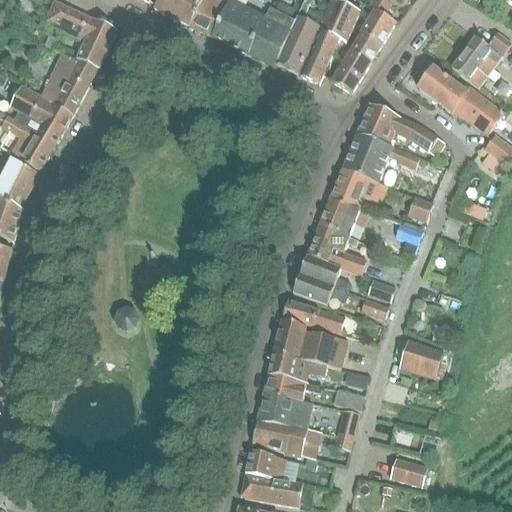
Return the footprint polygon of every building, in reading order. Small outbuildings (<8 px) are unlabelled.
[(159,0),(154,12),(190,29),(204,0),(159,0)] [(229,2),(230,3),(231,0),(218,0),(218,2),(214,0),(204,0),(190,29),(212,40),(229,2)] [(347,0),(335,0),(300,80),(320,89),(327,72),(331,74),(335,65),(330,63),(339,44),(346,47),(360,15),(344,8),(347,0)] [(351,97),(396,27),(384,19),(388,13),(385,11),(391,1),(389,0),(377,0),(370,11),(375,14),(365,30),(366,31),(332,85),(351,97)] [(511,0),(501,0),(511,8),(511,0)] [(277,68),(298,25),(290,21),(295,13),(279,6),(275,14),(271,11),(266,20),(230,3),(229,2),(212,40),(276,71),(276,69),(277,68)] [(299,21),(298,25),(277,68),(276,69),(297,79),(320,31),(303,23),(311,7),(306,4),(298,21),(299,21)] [(99,73),(118,34),(54,5),(45,27),(85,46),(77,62),(98,72),(99,73)] [(478,92),(503,61),(511,48),(511,47),(498,37),(488,50),(476,40),(452,71),(478,92)] [(92,83),(98,72),(77,62),(77,64),(64,57),(53,79),(41,100),(44,102),(73,119),(81,106),(92,83)] [(460,122),(461,120),(487,140),(503,119),(462,87),(459,91),(435,72),(419,93),(452,118),(453,117),(460,122)] [(0,76),(0,88),(3,91),(8,82),(0,76)] [(44,102),(41,100),(24,90),(12,111),(20,116),(15,125),(37,137),(42,128),(62,140),(73,119),(44,102)] [(401,122),(371,109),(359,137),(389,150),(394,137),(408,144),(436,161),(445,148),(418,130),(401,122)] [(235,116),(231,114),(224,111),(218,122),(229,127),(235,116)] [(41,174),(57,147),(62,140),(42,128),(37,137),(15,125),(8,121),(2,131),(21,142),(11,158),(41,174)] [(389,151),(389,150),(359,137),(343,175),(378,188),(390,160),(398,163),(398,166),(416,173),(420,162),(389,151)] [(511,152),(496,140),(484,154),(504,170),(511,159),(511,152)] [(40,177),(39,177),(12,162),(0,184),(0,198),(22,211),(40,177)] [(378,189),(378,188),(343,175),(331,204),(356,215),(357,212),(361,214),(373,187),(378,189)] [(0,198),(0,238),(14,245),(24,212),(22,211),(0,198)] [(427,227),(434,208),(416,201),(408,220),(427,227)] [(460,203),(457,211),(465,214),(468,206),(460,203)] [(362,214),(361,214),(357,212),(356,215),(331,204),(320,229),(350,241),(362,214)] [(350,242),(350,241),(320,229),(317,237),(308,259),(331,269),(362,279),(367,266),(345,257),(349,248),(356,251),(358,245),(350,242)] [(419,249),(424,237),(401,229),(397,241),(406,245),(419,249)] [(0,304),(1,298),(12,255),(0,251),(0,304)] [(156,260),(150,257),(147,262),(153,265),(156,260)] [(361,281),(362,279),(331,269),(308,259),(301,278),(347,296),(351,287),(337,283),(341,273),(361,281)] [(347,296),(301,278),(293,298),(327,310),(331,300),(344,305),(347,296)] [(397,293),(374,284),(368,298),(392,307),(397,293)] [(345,323),(289,304),(283,322),(345,340),(347,334),(343,333),(345,323)] [(390,313),(367,304),(362,316),(385,325),(390,313)] [(307,332),(283,323),(274,358),(329,371),(341,374),(349,347),(320,340),(321,336),(318,335),(317,339),(306,336),(307,332)] [(410,344),(400,371),(436,384),(446,357),(410,344)] [(327,381),(329,371),(274,358),(269,379),(307,387),(310,377),(327,381)] [(349,376),(346,387),(367,392),(369,386),(370,381),(349,376)] [(307,388),(307,387),(269,379),(265,398),(304,405),(306,395),(321,399),(322,392),(307,388)] [(362,416),(365,401),(338,394),(334,409),(362,416)] [(311,407),(304,405),(265,398),(258,425),(290,430),(307,433),(311,407)] [(345,414),(339,439),(355,443),(361,418),(345,414)] [(290,431),(290,430),(258,425),(253,447),(315,464),(322,438),(308,434),(290,431)] [(275,459),(251,454),(247,475),(283,483),(287,463),(275,460),(275,459)] [(307,463),(304,469),(316,473),(318,466),(307,463)] [(397,463),(391,483),(422,492),(428,472),(397,463)] [(283,484),(283,483),(247,475),(242,501),(272,506),(300,511),(304,488),(283,484)]
